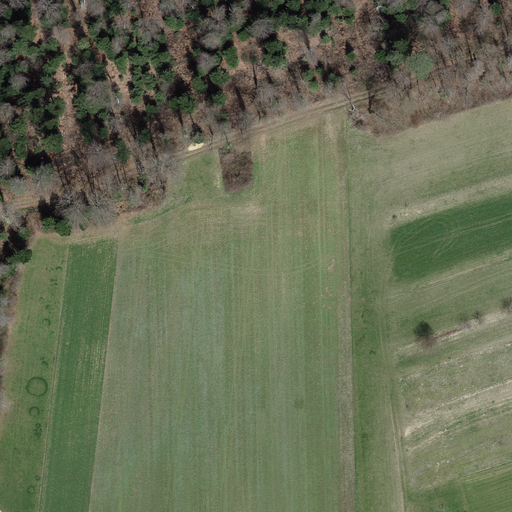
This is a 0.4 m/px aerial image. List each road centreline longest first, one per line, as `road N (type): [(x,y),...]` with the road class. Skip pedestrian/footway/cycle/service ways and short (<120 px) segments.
road 1 (track): [(0,206),(84,191),(295,115)]
road 2 (track): [(511,47),(295,115)]
road 3 (track): [(385,377),(403,511)]
